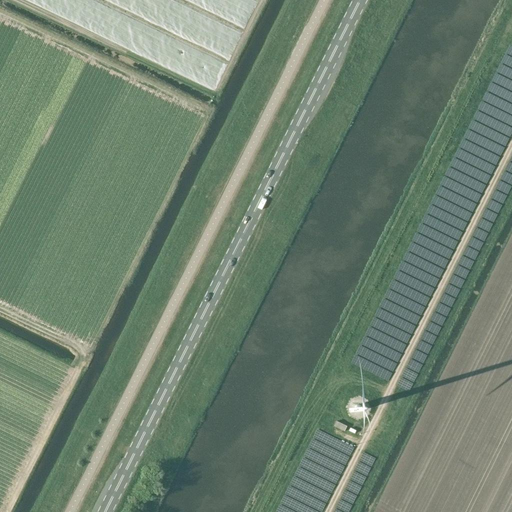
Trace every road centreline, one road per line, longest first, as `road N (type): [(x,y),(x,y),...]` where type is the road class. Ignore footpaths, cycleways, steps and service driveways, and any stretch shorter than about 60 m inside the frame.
road 1 (primary): [(105,511),(360,0)]
road 2 (unclassified): [(324,0),(151,348)]
road 3 (track): [(7,511),(84,355),(0,308)]
road 4 (track): [(0,14),(205,110)]
road 5 (unclassified): [(69,511),(151,348)]
